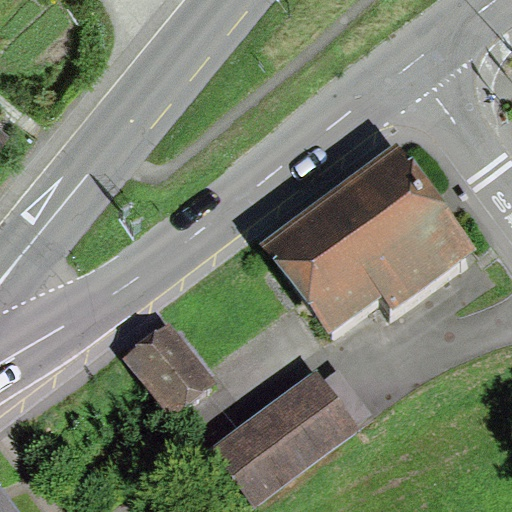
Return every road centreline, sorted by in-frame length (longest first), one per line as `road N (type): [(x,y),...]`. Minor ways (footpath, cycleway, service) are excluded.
road 1 (secondary): [(0,363),(130,283),(412,62)]
road 2 (tertiary): [(232,0),(0,284)]
road 3 (residential): [(511,204),(412,62)]
